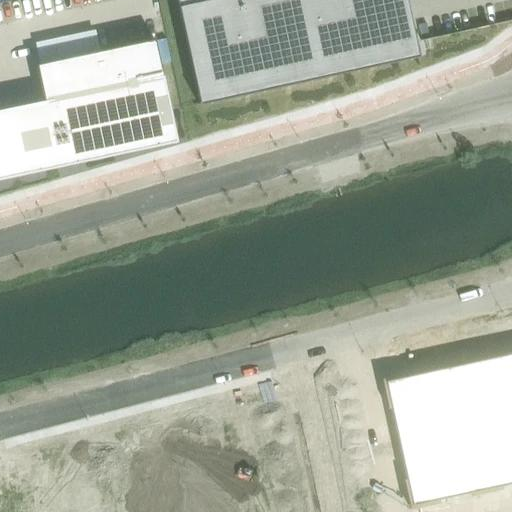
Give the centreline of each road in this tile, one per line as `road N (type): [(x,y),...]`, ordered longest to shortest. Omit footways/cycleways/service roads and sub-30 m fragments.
road 1 (unclassified): [(0,244),(511,95)]
road 2 (unclassified): [(511,293),(0,425)]
